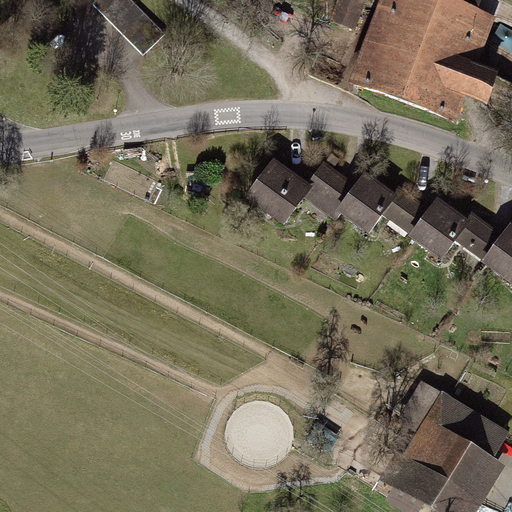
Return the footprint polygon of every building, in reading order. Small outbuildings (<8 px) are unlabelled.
[(130,74),(169,34),(134,0),(120,0),(88,33),(130,74)] [(363,6),(348,0),(338,0),(328,28),(350,37),(363,6)] [(383,0),(347,94),(453,134),(461,112),(480,119),(492,86),(476,79),(495,28),(474,20),(482,0),(383,0)] [(243,209),(281,236),(302,207),(309,197),(306,194),(271,170),(243,209)] [(302,207),(361,248),(379,223),(392,204),(362,183),(354,195),(321,172),(306,194),(309,197),(302,207)] [(404,250),(438,274),(453,251),(468,230),(436,208),(430,216),(399,194),(392,204),(379,223),(409,244),(404,250)] [(476,274),(508,297),(511,291),(511,238),(504,233),(498,242),(473,224),(468,230),(453,251),(480,270),(476,274)] [(420,437),(384,493),(414,511),(480,511),(502,479),(490,471),(509,442),(421,386),(397,422),(420,437)]
